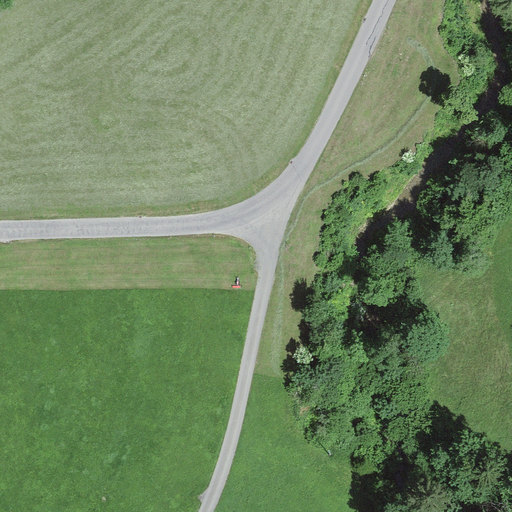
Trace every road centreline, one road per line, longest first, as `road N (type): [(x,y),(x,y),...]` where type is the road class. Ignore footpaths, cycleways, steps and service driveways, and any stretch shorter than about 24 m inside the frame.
road 1 (unclassified): [(278,226),(230,454),(207,511)]
road 2 (unclassified): [(0,234),(278,226)]
road 3 (unclassified): [(278,226),(382,0)]
